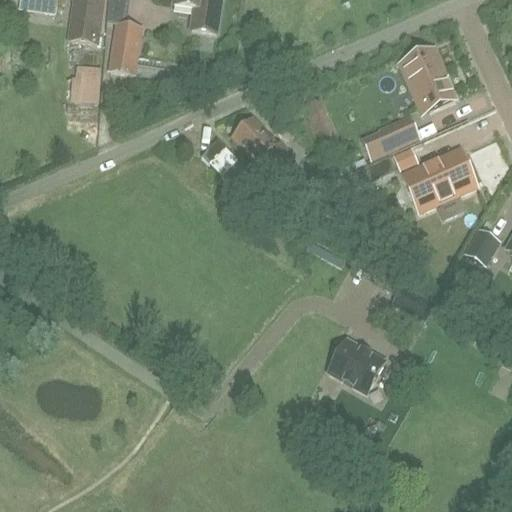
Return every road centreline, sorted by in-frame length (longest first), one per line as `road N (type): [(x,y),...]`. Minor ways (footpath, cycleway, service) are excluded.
road 1 (residential): [(0,205),(462,0)]
road 2 (residential): [(205,415),(0,275)]
road 3 (residential): [(462,0),(511,113)]
